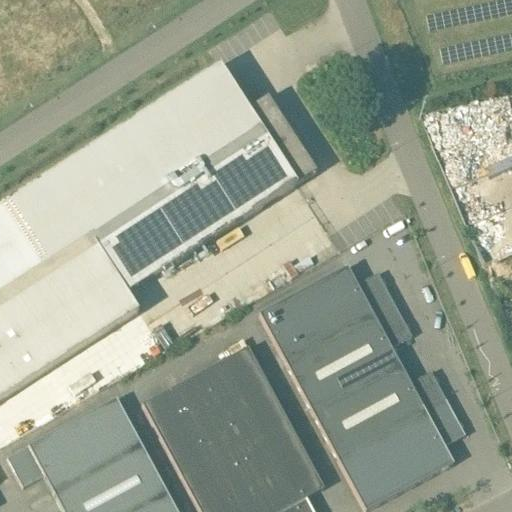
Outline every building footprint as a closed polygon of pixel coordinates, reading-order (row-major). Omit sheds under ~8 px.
[(92,248),(126,300),(317,176),(267,101),(247,114),(218,69),(0,209),(0,216),(42,281),(92,248)] [(284,367),(393,308),(377,278),(356,289),(346,271),(258,319),(284,367)] [(410,339),(393,308),(284,367),(311,416),(399,369),(389,350),(410,339)] [(264,511),(310,511),(305,503),(323,493),(247,352),(194,381),(264,511)] [(409,388),(399,369),(311,416),(338,467),(447,408),(430,376),(409,388)] [(264,511),(194,381),(141,409),(196,511),(264,511)] [(173,511),(115,403),(6,462),(22,491),(42,480),(59,511),(173,511)] [(464,440),(447,408),(338,467),(362,511),(372,511),(453,469),(443,451),(464,440)]
